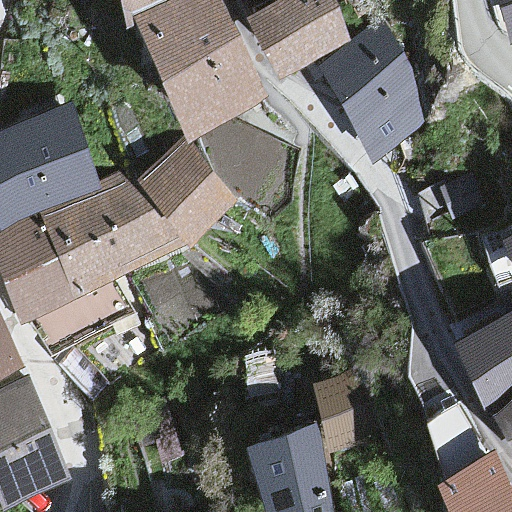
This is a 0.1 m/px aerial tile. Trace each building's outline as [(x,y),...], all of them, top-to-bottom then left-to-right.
[(131,0),(184,118),(256,90),(210,0),(131,0)] [(335,0),(247,0),(277,63),(323,47),(350,31),(335,0)] [(511,0),(494,0),(502,33),(511,30),(511,0)] [(384,13),(350,31),(323,47),(381,147),(408,131),(408,55),(384,13)] [(0,125),(0,205),(4,218),(95,189),(70,104),(0,125)] [(187,137),(135,177),(183,245),(232,203),(187,137)] [(4,218),(0,218),(0,243),(21,303),(183,245),(135,177),(95,189),(4,218)] [(511,228),(496,235),(511,275),(511,228)] [(511,305),(450,335),(489,402),(511,389),(511,305)] [(0,329),(0,364),(13,359),(0,329)] [(355,357),(308,371),(329,439),(375,424),(355,357)] [(18,375),(0,382),(0,491),(56,468),(18,375)] [(511,389),(489,402),(511,445),(511,389)] [(266,511),(260,511),(340,511),(310,412),(242,433),(266,511)] [(511,511),(511,510),(488,460),(435,484),(448,511),(511,511)]
